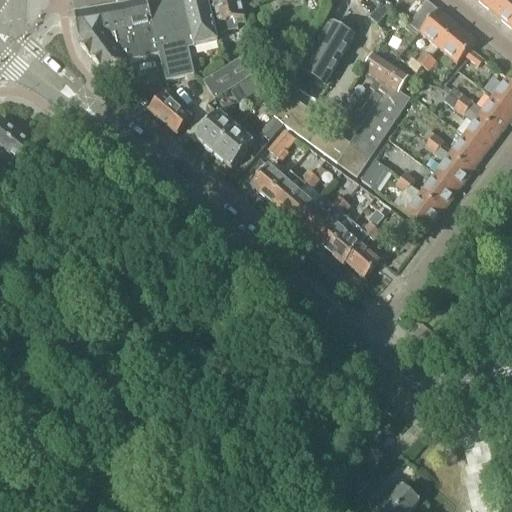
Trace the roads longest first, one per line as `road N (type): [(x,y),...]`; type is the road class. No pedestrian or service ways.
road 1 (tertiary): [(361,346),(0,38)]
road 2 (residential): [(511,155),(361,346)]
road 3 (residential): [(493,511),(458,380)]
